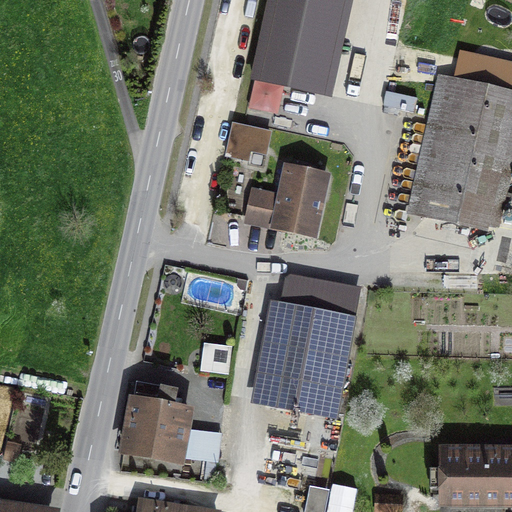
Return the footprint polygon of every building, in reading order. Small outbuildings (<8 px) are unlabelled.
[(455,87),(438,83),(407,221),(502,242),(511,196),(511,70),(462,59),(455,87)] [(266,136),(236,127),(228,154),(258,163),(266,136)] [(278,201),(251,196),(244,233),(315,246),(327,180),(283,172),(278,201)] [(281,300),(270,298),(250,403),(338,419),(358,316),(356,316),(362,286),(286,272),(281,300)] [(191,418),(127,406),(116,466),(180,478),(191,418)] [(511,446),(435,445),(434,506),(511,507),(511,446)] [(179,511),(181,500),(138,494),(135,511),(179,511)] [(181,500),(179,511),(219,511),(220,506),(181,500)]
